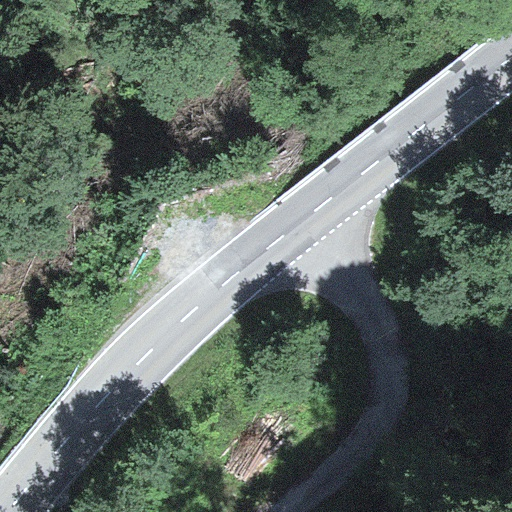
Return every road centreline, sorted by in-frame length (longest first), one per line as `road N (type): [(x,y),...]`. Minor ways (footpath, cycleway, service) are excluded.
road 1 (tertiary): [(10,511),(176,323),(511,55)]
road 2 (track): [(298,222),(362,309),(389,384),(374,438),(290,511)]
